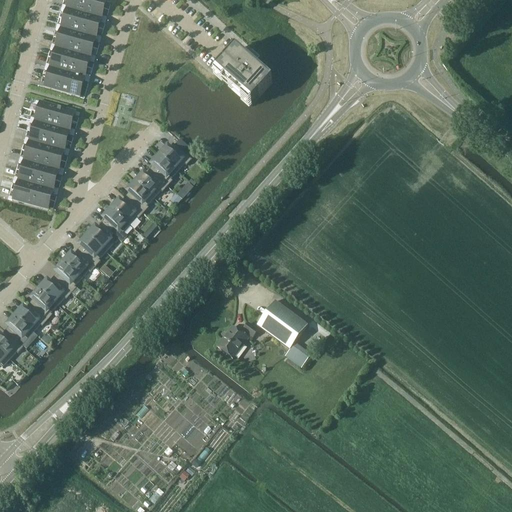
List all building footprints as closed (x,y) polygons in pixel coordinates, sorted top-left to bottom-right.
[(87,4),(71,0),(69,7),(67,6),(66,9),(84,14),(87,4)] [(87,0),(87,4),(102,9),(104,2),(107,3),(107,0),(87,0)] [(87,4),(84,14),(102,19),(103,17),(100,16),(102,9),(87,4)] [(84,14),(66,9),(65,12),(68,13),(66,20),(81,24),(84,14)] [(84,14),(81,24),(97,28),(99,22),(101,22),(102,19),(84,14)] [(64,27),(61,26),(60,29),(78,34),(81,24),(66,20),(64,27)] [(81,24),(78,34),(97,39),(97,36),(95,35),(97,28),(81,24)] [(78,34),(60,29),(60,32),(62,32),(60,39),(76,44),(78,34)] [(78,34),(76,44),(91,48),(93,41),(96,42),(97,39),(78,34)] [(76,44),(60,39),(58,46),(56,46),(55,49),(73,54),(76,44)] [(76,44),(73,54),(91,59),(92,56),(89,55),(91,48),(76,44)] [(73,54),(55,49),(54,51),(57,52),(55,59),(70,63),(73,54)] [(252,106),(272,83),(251,65),(250,67),(234,52),(215,73),(223,80),(252,106)] [(73,54),(70,63),(86,68),(88,61),(90,62),(91,59),(73,54)] [(70,63),(55,59),(53,66),(50,65),(49,68),(67,73),(70,63)] [(70,63),(67,73),(86,78),(86,76),(84,75),(86,68),(70,63)] [(67,73),(49,68),(49,71),(51,72),(49,79),(65,83),(67,73)] [(86,78),(67,73),(65,83),(62,93),(80,98),(81,95),(78,94),(82,80),(85,81),(86,78)] [(65,83),(49,79),(47,86),(45,85),(44,88),(62,93),(65,83)] [(58,107),(40,102),(39,105),(42,106),(40,113),(55,118),(58,107)] [(58,107),(55,118),(71,122),(73,115),(75,116),(76,112),(58,107)] [(55,118),(40,113),(38,120),(35,119),(34,122),(52,127),(55,118)] [(55,118),(52,127),(71,133),(71,130),(69,129),(71,122),(55,118)] [(52,127),(34,122),(33,125),(36,126),(34,133),(50,137),(52,127)] [(52,127),(50,137),(65,142),(67,134),(70,135),(71,133),(52,127)] [(50,137),(34,133),(32,140),(29,139),(29,142),(47,147),(50,137)] [(50,137),(47,147),(65,152),(66,149),(63,149),(65,142),(50,137)] [(47,147),(29,142),(28,145),(30,146),(29,152),(44,157),(47,147)] [(164,149),(158,155),(178,173),(185,166),(187,167),(192,161),(175,146),(177,149),(173,153),(168,148),(165,150),(164,149)] [(44,157),(60,161),(62,154),(64,155),(65,152),(47,147),(44,157)] [(44,157),(29,152),(27,159),(24,159),(23,162),(41,167),(44,157)] [(157,171),(153,175),(168,188),(173,182),(172,181),(178,173),(158,155),(152,162),(154,163),(152,166),(157,171)] [(60,161),(44,157),(41,167),(60,172),(60,169),(58,168),(60,161)] [(41,167),(23,162),(22,164),(25,165),(23,172),(39,176),(41,167)] [(41,167),(39,176),(54,181),(56,174),(59,175),(60,172),(41,167)] [(39,176),(23,172),(21,179),(19,178),(18,181),(36,186),(39,176)] [(140,176),(134,182),(154,200),(161,193),(163,194),(168,188),(153,175),(149,180),(144,175),(141,177),(140,176)] [(54,181),(39,176),(36,186),(54,191),(55,189),(52,188),(54,181)] [(36,186),(18,181),(17,184),(20,185),(18,192),(33,196),(36,186)] [(133,197),(129,202),(144,215),(149,209),(148,208),(154,200),(134,182),(128,189),(130,190),(128,192),(133,197)] [(188,182),(172,200),(178,205),(194,187),(188,182)] [(36,186),(33,196),(49,200),(51,194),(53,194),(54,191),(36,186)] [(33,196),(18,192),(16,199),(13,198),(12,201),(48,211),(49,208),(47,208),(49,200),(33,196)] [(116,202),(110,209),(130,227),(137,219),(139,221),(144,215),(129,202),(125,206),(120,201),(117,204),(116,202)] [(109,224),(105,229),(114,237),(118,232),(119,232),(123,235),(130,227),(110,209),(104,215),(106,217),(104,219),(109,224)] [(92,229),(86,236),(106,254),(113,246),(110,242),(111,241),(110,241),(114,237),(105,229),(101,233),(96,228),(93,231),(92,229)] [(85,251),(81,256),(96,269),(101,263),(99,261),(106,254),(86,236),(80,242),(82,244),(80,246),(85,251)] [(68,256),(62,263),(82,281),(89,273),(90,274),(96,269),(81,256),(77,260),(72,255),(69,257),(68,256)] [(61,278),(57,282),(72,295),(77,289),(75,288),(82,281),(62,263),(56,269),(58,270),(56,273),(61,278)] [(44,283),(38,289),(58,307),(65,300),(66,301),(72,295),(57,282),(53,287),(48,282),(45,284),(44,283)] [(37,305),(33,309),(48,322),(53,316),(51,315),(58,307),(38,289),(32,296),(34,297),(32,300),(37,305)] [(255,324),(288,349),(306,325),(273,300),(255,324)] [(20,310),(14,316),(34,334),(41,327),(42,328),(48,322),(33,309),(29,314),(23,309),(21,311),(20,310)] [(34,334),(14,316),(8,323),(10,324),(7,326),(13,331),(9,336),(24,349),(18,343),(22,339),(22,340),(23,339),(27,342),(34,334)] [(245,332),(243,335),(233,328),(218,348),(233,359),(250,336),(253,338),(258,332),(248,325),(243,331),(245,332)] [(0,351),(10,361),(17,353),(18,355),(24,349),(9,336),(5,340),(0,335),(0,351)] [(284,357),(300,368),(309,356),(293,344),(284,357)] [(0,366),(3,369),(10,361),(0,351),(0,366)]
